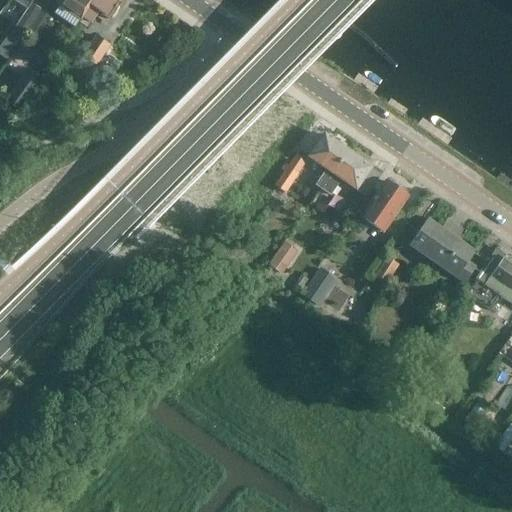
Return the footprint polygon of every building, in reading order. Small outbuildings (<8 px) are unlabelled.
[(78,0),(80,2),(73,14),(82,20),(95,0),(78,0)] [(121,0),(95,0),(82,20),(78,26),(82,29),(88,24),(90,25),(98,14),(107,20),(121,0)] [(25,34),(40,9),(30,3),(15,28),(25,34)] [(96,67),(110,46),(95,36),(81,57),(96,67)] [(32,68),(7,99),(19,109),(44,78),(32,68)] [(323,135),(307,159),(324,171),(314,186),(320,190),(347,152),(323,135)] [(371,168),(347,152),(320,190),(330,197),(340,182),(354,192),(371,168)] [(284,194),(306,163),(295,155),(273,186),(284,194)] [(385,180),(368,204),(358,218),(379,232),(388,219),(391,221),(408,196),(385,180)] [(346,223),(360,203),(350,196),(337,217),(346,223)] [(427,220),(408,248),(462,285),(473,268),(466,263),(474,253),(427,220)] [(283,242),(267,265),(281,274),(297,252),(283,242)] [(384,287),(398,265),(385,257),(371,279),(384,287)] [(511,264),(502,258),(493,270),(485,264),(474,280),(479,284),(469,298),(490,313),(500,298),(511,306),(511,264)] [(317,307),(335,280),(319,268),(301,296),(317,307)] [(369,303),(375,295),(366,289),(361,297),(369,303)]
